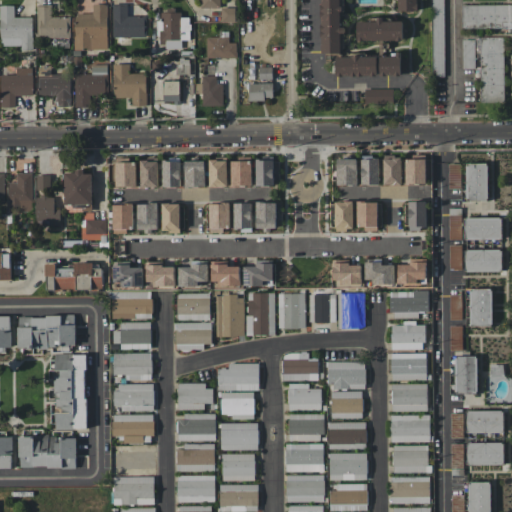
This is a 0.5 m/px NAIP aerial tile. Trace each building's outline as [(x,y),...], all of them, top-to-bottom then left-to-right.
[(221,0),(199,0),(200,7),(222,8),(221,0)] [(340,0),(321,0),(320,53),(343,53),(344,27),(340,27),(340,0)] [(398,0),(399,11),(418,10),(417,0),(398,0)] [(444,76),(443,0),(430,0),(432,77),(444,76)] [(69,16),(51,16),(51,5),(37,4),(36,38),(55,38),(55,47),(69,48),(69,16)] [(106,4),(92,4),(92,13),(74,13),(75,50),(107,49),(106,4)] [(112,37),(145,37),(146,16),(127,16),(127,4),(113,4),(112,37)] [(511,4),(461,5),(462,28),(511,27),(511,4)] [(1,5),(0,36),(0,45),(20,46),(20,50),(32,50),(32,17),(14,17),(14,5),(1,5)] [(235,7),(221,7),(221,21),(235,21),(235,7)] [(189,17),(180,17),(180,10),(161,11),(161,21),(157,21),(158,42),(189,41),(189,17)] [(357,20),(357,41),(403,40),(403,19),(357,20)] [(236,57),(236,42),(228,43),(228,37),(206,37),(207,58),(236,57)] [(503,37),(462,38),(462,69),(480,69),(481,103),(504,102),(503,37)] [(379,56),(380,75),(409,74),(408,58),(401,58),(401,52),(390,52),(390,56),(379,56)] [(377,76),(377,56),(336,55),(336,75),(377,76)] [(74,74),(75,106),(89,106),(89,95),(108,95),(107,64),(91,65),(91,74),(74,74)] [(146,105),(146,73),(129,73),(129,64),(113,64),(113,98),(131,97),(131,105),(146,105)] [(189,74),(189,65),(177,65),(177,74),(189,74)] [(1,108),(15,107),(15,96),(33,95),(32,67),(15,68),(15,74),(0,75),(1,108)] [(271,79),(272,68),(259,67),(258,79),(271,79)] [(70,74),(38,74),(38,95),(56,95),(56,107),(70,107),(70,74)] [(222,105),(222,83),(216,83),(216,75),(202,76),(202,106),(222,105)] [(179,101),(179,81),(162,81),(163,101),(179,101)] [(272,83),(248,83),(248,100),(264,100),(264,97),(272,97),(272,83)] [(393,104),(392,89),(364,89),(365,104),(393,104)] [(163,158),(163,187),(180,187),(180,158),(163,158)] [(401,158),(383,158),(383,185),(400,185),(401,158)] [(336,185),(356,185),(356,159),(336,159),(336,185)] [(379,184),(378,159),(361,159),(361,185),(379,184)] [(425,159),(405,159),(405,185),(426,184),(425,159)] [(205,161),(185,160),(184,186),(205,187),(205,161)] [(226,160),(209,161),(209,187),(227,186),(226,160)] [(256,185),(273,186),(273,160),(256,160),(256,185)] [(141,187),(158,187),(158,161),(140,161),(141,187)] [(231,161),(232,185),(251,185),(251,161),(231,161)] [(115,187),(136,187),(136,162),(116,162),(115,187)] [(465,163),(465,200),(487,200),(487,163),(465,163)] [(91,204),(92,174),(83,174),(83,171),(64,171),(63,203),(91,204)] [(32,172),(16,173),(16,182),(8,182),(8,212),(32,212),(32,172)] [(36,174),(36,190),(49,190),(50,175),(36,174)] [(60,209),(54,209),(54,195),(36,195),(35,225),(59,226),(60,209)] [(335,201),(335,230),(352,230),(352,201),(335,201)] [(276,202),(256,202),(256,228),(276,228),(276,202)] [(380,202),(357,202),(357,229),(380,229),(380,202)] [(426,202),(405,202),(405,229),(426,229),(426,202)] [(138,231),(158,230),(158,203),(137,204),(138,231)] [(179,232),(180,203),(162,203),(162,232),(179,232)] [(229,203),(209,203),(210,228),(229,228),(229,203)] [(233,203),(234,231),(251,230),(251,203),(233,203)] [(133,204),(113,204),(113,232),(133,231),(133,204)] [(464,218),(464,240),(501,239),(501,217),(464,218)] [(81,238),(106,238),(106,219),(81,219),(81,238)] [(461,245),(449,245),(449,269),(461,269),(461,245)] [(464,249),(464,271),(501,272),(501,250),(464,249)] [(364,261),(365,285),(394,284),(394,264),(381,265),(381,261),(364,261)] [(178,267),(179,286),(207,286),(207,263),(191,263),(191,266),(178,267)] [(361,285),(361,263),(332,263),(331,285),(361,285)] [(397,283),(419,284),(419,278),(426,278),(427,263),(397,263),(397,283)] [(46,264),(45,290),(102,290),(102,264),(46,264)] [(243,285),(272,286),(273,265),(244,264),(243,285)] [(142,286),(142,266),(113,265),(113,285),(142,286)] [(175,265),(146,265),(146,287),(175,286),(175,265)] [(240,265),(211,265),(211,286),(240,286),(240,265)] [(492,289),(470,288),(469,326),(491,326),(492,289)] [(390,291),(391,318),(418,318),(418,312),(428,312),(427,290),(390,291)] [(112,319),(152,318),(151,291),(111,292),(112,319)] [(273,292),(246,293),(247,335),(274,335),(273,292)] [(364,292),(338,293),(338,328),(364,328),(364,292)] [(210,319),(209,293),(176,293),(177,320),(210,319)] [(278,328),(305,328),(304,293),(278,293),(278,328)] [(335,294),(309,295),(309,322),(335,322),(335,294)] [(216,296),(216,336),(243,336),(243,296),(216,296)] [(18,348),(75,347),(74,315),(17,317),(18,348)] [(10,317),(0,316),(0,350),(11,350),(10,317)] [(391,349),(425,348),(424,324),(415,325),(415,321),(402,321),(402,325),(390,325),(391,349)] [(120,349),(150,349),(150,322),(120,322),(120,331),(113,331),(113,343),(120,343),(120,349)] [(175,323),(175,350),(203,350),(203,344),(211,344),(211,322),(175,323)] [(450,350),(462,350),(461,325),(449,326),(450,350)] [(318,380),(317,358),(308,359),(308,352),(282,353),(282,381),(318,380)] [(391,352),(390,380),(426,380),(427,353),(391,352)] [(113,353),(113,375),(126,375),(126,380),(151,380),(151,353),(113,353)] [(86,429),(86,354),(55,354),(55,373),(54,373),(54,406),(62,406),(62,413),(55,413),(55,429),(86,429)] [(477,356),(455,356),(455,393),(477,393),(477,356)] [(365,361),(328,362),(328,389),(365,389),(365,361)] [(259,363),(227,363),(227,369),(217,369),(217,390),(258,390),(259,363)] [(153,383),(114,384),(115,410),(154,409),(153,383)] [(287,410),(320,410),(321,388),(308,388),(309,384),(288,383),(287,410)] [(427,411),(427,383),(391,384),(391,411),(427,411)] [(177,385),(177,410),(204,409),(204,403),(212,403),(212,384),(177,385)] [(361,391),(331,391),(331,418),(362,418),(361,391)] [(254,392),(221,392),(220,415),(231,415),(231,419),(253,419),(254,392)] [(503,410),(465,411),(465,433),(503,432),(503,410)] [(450,438),(462,437),(462,413),(450,413),(450,438)] [(153,415),(112,414),(112,435),(124,435),(124,443),(142,443),(142,435),(153,435),(153,415)] [(215,441),(215,415),(177,414),(176,440),(215,441)] [(323,414),(288,414),(288,440),(322,441),(323,414)] [(390,414),(390,441),(429,442),(430,415),(390,414)] [(365,421),(327,422),(328,449),(365,448),(365,421)] [(258,449),(258,422),(220,423),(220,450),(258,449)] [(11,437),(0,436),(0,467),(11,467),(11,437)] [(18,436),(19,468),(76,466),(75,436),(36,437),(36,436),(18,436)] [(466,464),(503,465),(503,443),(466,442),(466,464)] [(214,443),(183,444),(183,449),(175,449),(176,471),(214,470),(214,443)] [(323,443),(285,444),(285,472),(323,471),(323,443)] [(451,468),(463,467),(462,444),(450,444),(451,468)] [(150,446),(117,445),(117,467),(130,467),(130,472),(150,472),(150,446)] [(429,445),(392,445),(392,472),(429,472),(429,445)] [(366,452),(328,453),(329,480),(367,479),(366,452)] [(254,453),(221,454),(222,481),(254,480),(254,453)] [(214,475),(176,475),(177,502),(214,501),(214,475)] [(286,502),(324,501),(324,475),(285,475),(286,502)] [(154,504),(153,476),(113,476),(113,504),(154,504)] [(430,503),(429,476),(390,477),(391,503),(430,503)] [(489,511),(489,482),(468,482),(469,511),(489,511)] [(329,511),(367,510),(367,483),(337,484),(337,491),(329,491),(329,511)] [(257,484),(219,484),(219,511),(258,511),(257,484)]
